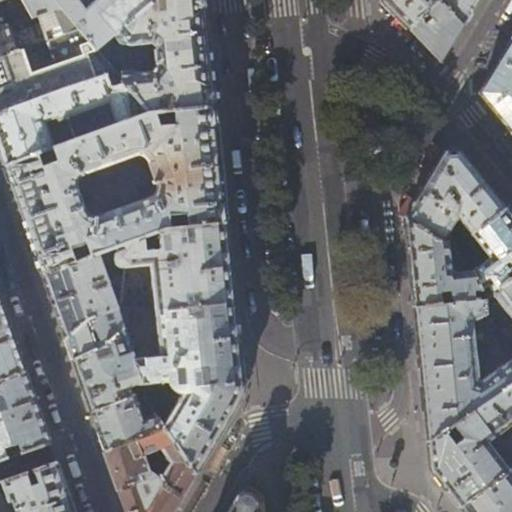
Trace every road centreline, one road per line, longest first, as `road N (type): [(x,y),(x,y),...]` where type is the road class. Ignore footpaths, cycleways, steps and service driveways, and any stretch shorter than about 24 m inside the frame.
road 1 (secondary): [(297,53),(334,420)]
road 2 (residential): [(102,511),(0,221)]
road 3 (residential): [(202,511),(242,445),(260,430),(334,420)]
road 4 (residential): [(297,53),(357,48),(448,101)]
